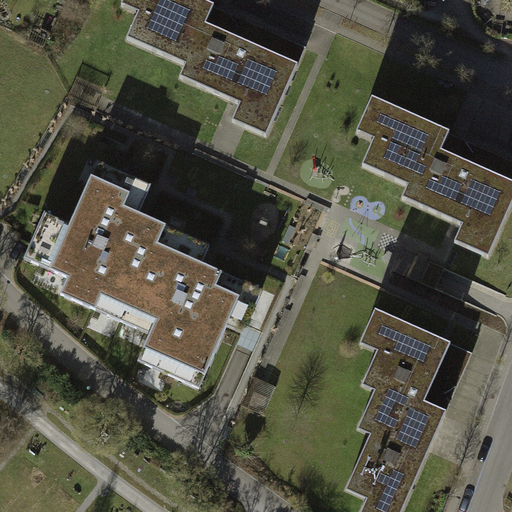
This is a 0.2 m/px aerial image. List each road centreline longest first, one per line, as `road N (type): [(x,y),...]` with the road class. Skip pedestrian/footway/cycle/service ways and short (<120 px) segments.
road 1 (residential): [(0,291),(104,389),(274,511)]
road 2 (residential): [(511,80),(332,0)]
